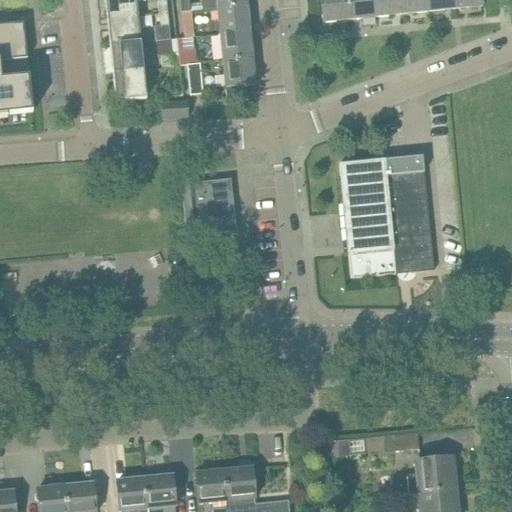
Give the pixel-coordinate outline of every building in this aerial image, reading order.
[(135,0),(105,0),(107,19),(137,16),(135,0)] [(179,0),(181,13),(190,12),(188,0),(179,0)] [(215,0),(216,9),(246,6),(245,0),(215,0)] [(348,21),(346,0),(320,0),(323,24),(348,21)] [(346,0),(348,21),(376,18),(373,0),(346,0)] [(399,0),(373,0),(376,18),(402,16),(399,0)] [(428,13),(426,0),(399,0),(402,16),(428,13)] [(454,10),(453,0),(426,0),(428,13),(454,10)] [(480,0),(453,0),(454,10),(482,7),(480,0)] [(158,14),(167,13),(166,1),(157,2),(158,14)] [(249,32),(246,6),(216,9),(219,35),(249,32)] [(193,38),(190,12),(181,13),(184,39),(193,38)] [(169,26),(167,13),(158,14),(160,27),(169,26)] [(137,16),(107,19),(110,47),(140,44),(137,16)] [(0,116),(32,113),(23,24),(0,26),(0,116)] [(249,32),(219,35),(222,62),(252,59),(249,32)] [(184,39),(186,65),(196,64),(193,38),(184,39)] [(143,72),(140,44),(110,47),(113,75),(143,72)] [(173,69),(172,56),(163,57),(164,70),(173,69)] [(252,59),(222,62),(226,103),(245,101),(243,89),(246,89),(246,87),(255,86),(252,59)] [(196,65),(196,64),(186,65),(186,66),(190,97),(202,96),(199,65),(196,65)] [(143,72),(113,75),(116,103),(146,100),(143,72)] [(170,98),(183,97),(181,85),(168,87),(170,98)] [(160,105),(161,120),(188,119),(187,103),(160,105)] [(422,158),(405,160),(338,166),(347,256),(353,256),(356,280),(395,276),(395,270),(411,269),(411,274),(433,272),(422,158)] [(180,179),(186,238),(233,233),(229,196),(232,196),(230,181),(193,185),(193,181),(180,179)] [(385,454),(418,451),(417,435),(383,438),(385,454)] [(350,455),(365,454),(364,440),(336,443),(338,459),(350,457),(350,455)] [(418,494),(454,490),(451,459),(416,463),(418,494)] [(255,511),(251,469),(223,472),(226,502),(242,501),(242,511),(255,511)] [(227,511),(226,502),(223,472),(196,475),(199,511),(227,511)] [(175,511),(172,477),(144,480),(146,511),(175,511)] [(119,511),(146,511),(144,480),(116,483),(119,511)] [(94,511),(92,485),(64,488),(66,511),(94,511)] [(38,511),(66,511),(64,488),(37,490),(38,511)] [(456,511),(454,490),(418,494),(420,511),(456,511)] [(14,511),(13,493),(0,494),(0,511),(14,511)]
